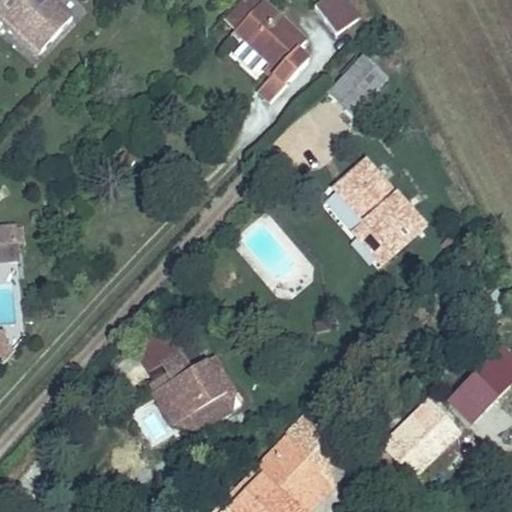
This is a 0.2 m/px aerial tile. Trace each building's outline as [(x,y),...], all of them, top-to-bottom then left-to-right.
[(0,0),(0,11),(33,39),(64,7),(56,0),(0,0)] [(221,0),(211,12),(221,21),(240,0),(221,0)] [(259,0),(240,0),(221,21),(261,56),(243,77),(257,89),(290,49),(282,38),(291,28),(259,0)] [(295,0),(319,21),(338,0),(295,0)] [(307,80),(328,98),(366,58),(344,38),(307,80)] [(334,220),(364,247),(406,201),(343,144),(316,170),(351,202),(334,220)] [(511,356),(485,332),(440,381),(484,422),(511,447),(511,356)] [(10,335),(0,334),(0,363),(8,365),(10,335)] [(173,415),(213,388),(212,387),(192,358),(190,354),(176,363),(152,379),(173,415)] [(192,358),(212,387),(220,384),(200,354),(192,358)] [(219,397),(213,388),(173,415),(152,379),(176,363),(173,359),(135,386),(159,422),(183,421),(219,397)] [(417,384),(375,431),(408,458),(448,414),(417,384)] [(290,398),(240,451),(244,455),(248,458),(282,421),(317,454),(332,438),(290,398)] [(263,511),(317,454),(282,421),(248,458),(198,511),(263,511)] [(511,447),(484,422),(474,434),(511,470),(511,447)] [(198,511),(248,458),(244,455),(192,511),(292,511),(332,469),(317,454),(263,511),(198,511)]
